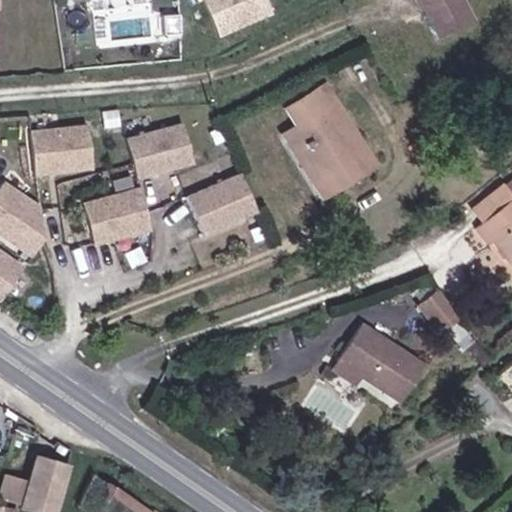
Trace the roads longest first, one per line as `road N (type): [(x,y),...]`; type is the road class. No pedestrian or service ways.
road 1 (unknown): [(34,372),(99,328),(370,220),(385,195),(384,167),(352,114)]
road 2 (primary): [(235,511),(0,349)]
